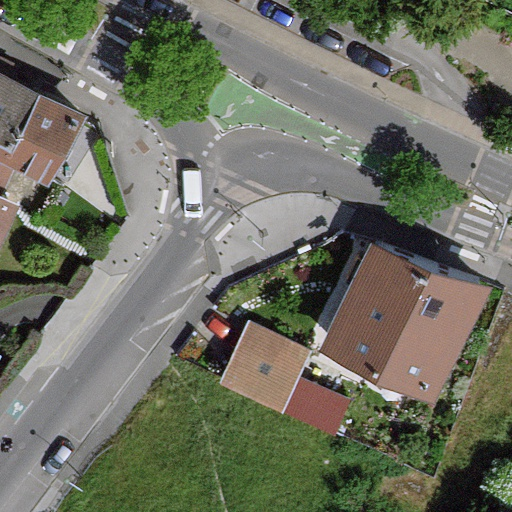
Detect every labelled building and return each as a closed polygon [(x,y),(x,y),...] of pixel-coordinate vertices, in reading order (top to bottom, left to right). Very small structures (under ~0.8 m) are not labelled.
[(0,189),(0,181),(8,157),(37,92),(0,72),(0,237),(17,199),(0,189)] [(77,110),(37,92),(8,157),(48,175),(77,110)] [(482,274),(386,237),(376,258),(367,279),(342,335),(435,372),(482,274)] [(376,258),(363,252),(354,274),(367,279),(376,258)] [(239,379),(288,398),(299,370),(311,341),(261,321),(254,339),(239,379)] [(288,398),(339,418),(349,390),(299,370),(288,398)]
